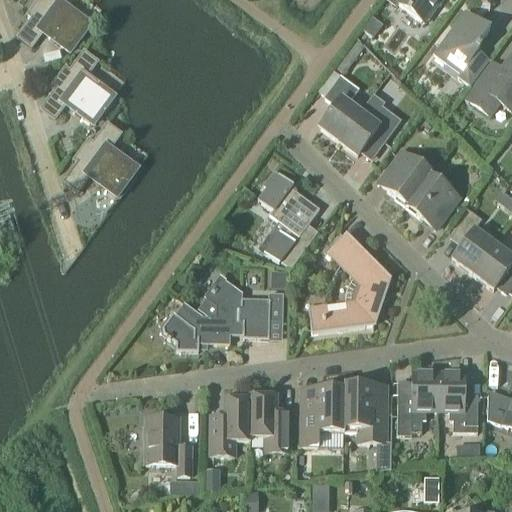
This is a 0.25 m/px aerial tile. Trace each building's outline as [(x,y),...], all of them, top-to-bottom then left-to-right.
[(68,56),(89,29),(63,9),(69,0),(45,0),(38,0),(24,20),(28,23),(15,41),(30,53),(42,37),(68,56)] [(423,27),(442,0),(402,0),(396,8),(423,27)] [(464,72),(477,55),(480,52),(477,50),(488,34),(463,15),(431,58),(444,67),(449,60),(464,72)] [(357,45),(336,74),(343,79),(364,50),(357,45)] [(91,129),(112,101),(86,82),(98,66),(82,54),(69,72),(64,69),(47,92),(52,95),(38,114),(53,125),(65,109),(91,129)] [(492,66),(475,88),(465,102),(487,119),(497,106),(509,115),(511,111),(511,61),(510,60),(501,73),(492,66)] [(459,78),(456,81),(468,90),(476,80),(464,72),(459,78)] [(322,102),(338,80),(332,75),(316,97),(322,102)] [(317,132),(337,146),(358,118),(346,109),(357,94),(338,80),(322,102),(322,103),(333,111),(317,132)] [(358,118),(337,146),(356,161),(372,140),(383,148),(400,125),(381,111),(370,126),(358,118)] [(76,167),(62,186),(77,197),(89,181),(115,201),(136,173),(109,154),(121,138),(106,126),(91,145),(89,143),(89,142),(88,142),(71,164),(72,165),(73,165),(76,167)] [(404,212),(429,178),(400,156),(376,188),(405,210),(404,212)] [(267,219),(277,227),(257,254),(264,259),(266,256),(289,273),(316,237),(306,230),(318,214),(289,193),(292,189),(277,177),(275,180),(272,177),(263,189),(266,192),(256,205),(270,215),(267,219)] [(429,178),(404,212),(434,234),(458,202),(428,181),(430,179),(429,178)] [(511,218),(511,204),(509,203),(502,212),(511,219),(511,218)] [(450,264),(471,280),(493,250),(472,234),(480,224),(469,216),(452,237),(464,245),(450,264)] [(349,307),(307,313),(310,339),(374,330),(389,284),(344,238),(325,257),(356,287),(354,289),(353,290),(352,292),(351,294),(350,296),(350,298),(349,301),(349,303),(349,305),(349,307)] [(511,263),(493,250),(471,280),(491,295),(505,276),(511,281),(511,263)] [(287,276),(270,276),(269,294),(287,294),(287,276)] [(214,309),(214,322),(228,323),(227,349),(227,350),(228,350),(228,340),(240,341),(240,344),(267,345),(267,326),(281,326),(281,299),(267,299),(267,305),(240,304),(240,298),(220,284),(206,303),(214,309)] [(228,323),(214,322),(201,322),(182,308),(173,320),(171,318),(160,332),(161,339),(174,348),(174,356),(196,357),(196,349),(227,350),(227,349),(228,323)] [(424,416),(436,416),(436,378),(410,378),(410,409),(396,409),(395,440),(410,441),(410,437),(419,437),(420,425),(424,426),(424,416)] [(436,378),(436,416),(447,417),(447,426),(451,426),(451,438),(475,438),(476,410),(462,410),(462,379),(436,378)] [(317,437),(342,438),(342,390),(342,394),(300,393),(299,452),(316,452),(317,437)] [(342,390),(342,438),(342,434),(356,434),(356,449),(384,449),(385,390),(342,390)] [(496,434),(498,429),(511,433),(511,404),(507,403),(485,395),(483,433),(496,434)] [(233,446),(248,446),(249,400),(248,400),(248,404),(223,404),(222,432),(208,432),(208,461),(233,462),(233,446)] [(249,400),(248,446),(249,446),(249,442),(273,442),(272,458),(288,458),(288,423),(274,423),(274,400),(249,400)] [(144,469),(176,470),(175,481),(189,481),(189,452),(176,452),(176,424),(145,423),(145,431),(142,434),(142,444),(144,446),(144,469)] [(478,449),(466,450),(467,462),(478,462),(478,449)] [(218,473),(204,473),(203,495),(218,495),(218,473)] [(438,481),(424,481),(424,505),(438,505),(438,481)] [(182,486),(182,500),(196,500),(197,486),(182,486)] [(325,489),(311,489),(311,511),(325,511),(325,489)] [(243,497),(243,511),(255,511),(255,497),(243,497)]
